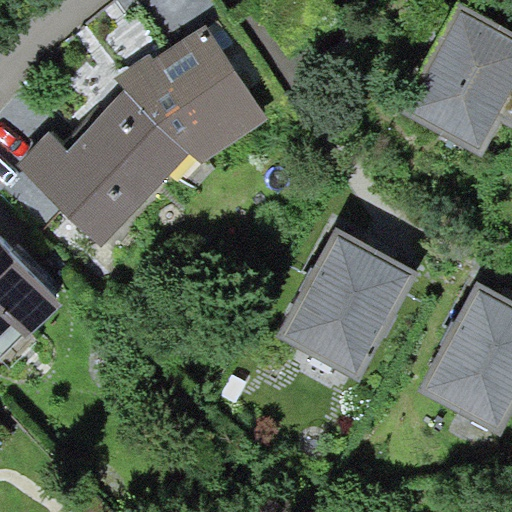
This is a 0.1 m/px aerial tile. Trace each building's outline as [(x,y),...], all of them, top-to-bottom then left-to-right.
[(332,0),(271,0),(263,5),(295,59),(349,27),(332,0)] [(511,29),(456,0),(454,0),(396,110),(482,156),(501,120),(511,126),(511,29)] [(211,26),(117,77),(129,92),(195,154),(206,164),(273,119),(211,26)] [(51,129),(15,166),(103,250),(195,154),(129,92),(73,150),(51,129)] [(418,272),(334,226),(275,335),(359,380),(418,272)] [(0,345),(51,292),(0,243),(0,345)] [(511,413),(511,300),(477,281),(417,390),(500,435),(511,413)]
